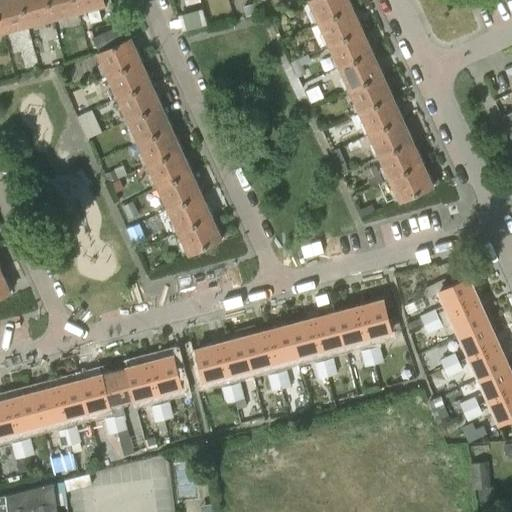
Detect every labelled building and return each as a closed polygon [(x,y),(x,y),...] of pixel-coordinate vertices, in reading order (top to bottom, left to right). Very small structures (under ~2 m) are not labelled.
[(0,0),(0,21),(3,34),(29,27),(21,0),(0,0)] [(21,0),(29,27),(53,20),(48,0),(21,0)] [(48,0),(53,20),(79,14),(75,0),(48,0)] [(104,7),(101,0),(75,0),(79,14),(104,7)] [(353,7),(350,0),(307,0),(308,0),(318,23),(352,8),(351,7),(353,7)] [(243,8),(246,17),(257,14),(255,5),(243,8)] [(185,29),(208,22),(203,7),(180,13),(185,29)] [(357,21),(352,10),(352,8),(318,23),(328,45),(361,30),(363,29),(359,20),(357,21)] [(99,50),(120,40),(114,28),(93,37),(99,50)] [(328,45),(338,67),(372,52),(373,51),(369,42),(367,43),(361,30),(328,45)] [(97,53),(107,76),(141,61),(143,60),(139,51),(137,52),(131,38),(97,53)] [(338,67),(348,90),(381,75),(381,74),(383,73),(379,65),(378,65),(372,52),(338,67)] [(298,59),(301,65),(310,61),(307,55),(298,59)] [(107,76),(118,99),(151,84),(151,83),(153,82),(149,73),(147,74),(141,61),(107,76)] [(348,90),(359,112),(392,97),(392,96),(393,96),(389,87),(387,88),(381,75),(348,90)] [(118,99),(128,121),(161,106),(161,105),(163,104),(159,95),(157,96),(151,84),(118,99)] [(511,86),(511,87),(511,86),(511,111),(501,117),(511,141),(511,140),(511,86)] [(359,112),(369,134),(402,119),(403,118),(399,110),(398,110),(392,97),(359,112)] [(167,119),(161,106),(128,121),(138,143),(172,128),(171,128),(173,127),(169,118),(167,119)] [(86,137),(101,130),(92,108),(77,115),(86,137)] [(408,132),(402,119),(369,134),(378,156),(414,140),(410,131),(408,132)] [(138,143),(148,165),(181,150),(181,149),(183,149),(179,140),(177,141),(172,128),(138,143)] [(378,156),(389,178),(422,163),(423,162),(420,154),(418,154),(412,141),(414,140),(378,156)] [(187,163),(181,150),(148,165),(158,187),(191,172),(193,171),(189,162),(187,163)] [(428,177),(422,163),(389,178),(399,201),(432,186),(434,185),(430,176),(428,177)] [(107,182),(117,178),(114,170),(104,174),(107,182)] [(158,187),(168,210),(201,195),(201,194),(203,193),(199,185),(197,186),(191,172),(158,187)] [(387,179),(379,182),(385,199),(394,196),(387,179)] [(118,181),(110,185),(115,194),(123,190),(118,181)] [(207,208),(201,195),(168,210),(178,232),(211,217),(211,216),(212,216),(209,207),(207,208)] [(132,202),(123,206),(129,219),(138,214),(132,202)] [(218,230),(211,217),(178,232),(188,254),(221,239),(221,238),(223,238),(219,230),(218,230)] [(127,229),(133,243),(144,238),(138,224),(127,229)] [(5,284),(0,272),(0,296),(9,292),(11,291),(7,282),(5,284)] [(447,287),(438,291),(441,298),(444,305),(448,313),(478,300),(475,293),(472,286),(467,277),(462,280),(447,287)] [(358,306),(367,337),(370,349),(374,364),(383,362),(377,334),(390,331),(382,300),(358,306)] [(448,313),(438,318),(442,326),(452,322),(458,335),(488,322),(478,300),(448,313)] [(367,337),(358,306),(335,312),(344,343),(367,337)] [(438,318),(434,309),(419,316),(423,325),(435,319),(438,318)] [(344,343),(335,312),(312,318),(320,349),(344,343)] [(320,349),(312,318),(289,324),(297,355),(320,349)] [(438,318),(435,319),(423,325),(425,329),(427,333),(442,326),(438,318)] [(468,357),(498,343),(488,322),(458,335),(468,357)] [(265,330),(274,361),(297,355),(289,324),(265,330)] [(243,336),(251,367),(274,361),(265,330),(243,336)] [(219,343),(227,374),(251,367),(243,336),(219,343)] [(197,355),(204,380),(227,374),(219,343),(195,349),(197,355)] [(478,378),(507,365),(498,343),(468,357),(474,369),(478,378)] [(364,367),(374,364),(370,349),(360,351),(364,367)] [(439,360),(443,368),(458,361),(454,353),(439,360)] [(172,355),(149,361),(157,392),(181,386),(174,361),(172,355)] [(332,358),(323,361),(327,376),(337,374),(332,358)] [(126,368),(133,399),(157,392),(149,361),(126,368)] [(318,379),(327,376),(323,361),(313,363),(318,379)] [(462,371),(458,361),(443,368),(447,378),(462,371)] [(485,392),(474,397),(478,405),(488,400),(511,389),(511,375),(507,365),(478,378),(485,392)] [(133,399),(126,368),(102,374),(110,405),(113,416),(124,414),(121,402),(133,399)] [(286,370),(277,373),(281,389),(290,386),(286,370)] [(271,391),(281,389),(277,373),(267,375),(271,391)] [(78,380),(87,411),(110,405),(102,374),(78,380)] [(87,411),(78,380),(55,386),(64,417),(87,411)] [(240,383),(231,385),(235,401),(244,399),(240,383)] [(225,404),(235,401),(231,385),(221,388),(225,404)] [(64,417),(55,386),(32,392),(41,423),(44,435),(57,431),(66,429),(67,429),(64,417)] [(505,420),(511,416),(511,389),(488,400),(498,423),(505,420)] [(9,399),(17,429),(41,423),(32,392),(9,399)] [(478,405),(474,397),(459,404),(463,412),(478,405)] [(0,433),(17,429),(9,399),(0,400),(0,433)] [(169,402),(161,404),(165,419),(173,417),(169,402)] [(154,422),(165,419),(161,404),(150,407),(154,422)] [(482,414),(478,405),(463,412),(467,421),(482,414)] [(113,417),(117,432),(124,456),(134,454),(123,414),(114,417),(113,417)] [(117,432),(113,417),(103,420),(107,435),(117,432)] [(475,429),(471,422),(461,427),(468,442),(486,434),(483,425),(475,429)] [(67,429),(66,429),(71,444),(80,442),(75,426),(67,428),(67,429)] [(71,444),(66,429),(57,431),(61,447),(71,444)] [(154,437),(145,439),(147,448),(156,446),(154,437)] [(20,441),(25,457),(34,454),(29,438),(22,441),(20,441)] [(25,457),(20,441),(11,444),(15,459),(25,457)] [(511,444),(503,445),(503,452),(509,456),(511,456),(511,444)] [(190,461),(172,462),(174,498),(193,497),(190,461)] [(488,463),(469,465),(472,490),(491,488),(488,463)] [(88,474),(76,477),(63,480),(66,492),(78,489),(91,486),(88,474)] [(0,511),(55,511),(51,483),(0,496),(0,511)]
